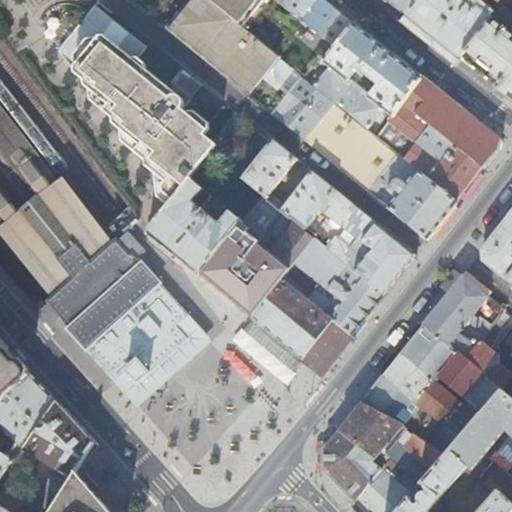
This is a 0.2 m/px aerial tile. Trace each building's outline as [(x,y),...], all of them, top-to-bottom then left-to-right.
[(226,12),(211,0),(187,0),(166,27),(195,51),(230,79),(249,95),(279,58),(280,57),(255,37),(256,35),(245,27),(226,12)] [(211,0),(226,12),(245,27),(267,0),(277,0),(283,4),(337,47),(356,23),(327,0),(211,0)] [(388,0),(406,14),(417,0),(388,0)] [(435,38),(460,57),(491,18),(478,7),(475,10),(471,7),(475,2),(471,0),(470,0),(467,4),(462,0),(417,0),(406,14),(435,38)] [(511,19),(511,13),(510,12),(502,5),(491,18),(460,57),(480,73),(511,99),(511,35),(507,32),(509,30),(505,27),(511,19)] [(333,100),(367,128),(383,109),(392,117),(422,76),(356,23),(337,47),(325,61),(331,66),(314,86),(319,90),(319,89),(333,100)] [(160,196),(169,203),(189,177),(191,178),(211,153),(213,151),(174,119),(186,103),(182,97),(179,95),(176,95),(174,94),(176,92),(105,35),(100,36),(82,58),(75,67),(76,73),(85,80),(85,85),(95,92),(110,103),(105,110),(115,118),(115,123),(144,142),(136,151),(146,161),(147,166),(156,173),(160,196)] [(279,58),(249,95),(303,138),(333,100),(319,89),(319,90),(314,86),(309,82),(279,58)] [(440,91),(422,76),(392,117),(388,122),(411,140),(408,144),(413,147),(416,144),(427,153),(432,147),(444,157),(442,160),(436,156),(430,164),(427,163),(419,172),(456,202),(497,149),(499,144),(500,140),(440,91)] [(377,139),(379,137),(377,136),(367,128),(333,100),(303,138),(382,203),(427,239),(456,202),(419,172),(377,139)] [(0,153),(38,199),(39,198),(42,196),(12,160),(22,152),(52,187),(60,180),(62,179),(0,103),(0,153)] [(296,159),(272,139),(249,168),(241,177),(240,178),(261,195),(262,194),(305,229),(335,190),(311,171),(284,204),(270,192),(296,159)] [(0,188),(21,213),(26,209),(0,177),(0,228),(1,230),(12,221),(0,207),(0,188)] [(0,231),(0,240),(49,298),(54,294),(63,286),(69,281),(75,275),(59,256),(76,241),(92,261),(98,256),(105,250),(114,242),(117,239),(64,177),(62,179),(60,180),(52,187),(47,192),(42,196),(39,198),(21,213),(16,217),(12,221),(1,230),(0,231)] [(167,205),(157,218),(149,228),(148,230),(159,238),(186,261),(201,273),(234,230),(242,220),(230,211),(219,223),(205,212),(209,207),(203,202),(199,207),(192,201),(202,188),(191,178),(189,177),(169,203),(167,205)] [(398,242),(335,190),(305,229),(316,239),(384,294),(414,255),(398,242)] [(234,230),(201,273),(214,284),(254,317),(285,278),(316,239),(305,229),(262,194),(261,195),(249,211),(268,227),(254,246),(234,230)] [(511,213),(482,252),(483,261),(511,283),(511,213)] [(63,286),(54,294),(49,298),(46,300),(47,300),(58,313),(61,316),(62,318),(70,327),(69,327),(75,334),(78,337),(81,341),(85,345),(87,344),(115,377),(137,402),(150,391),(160,382),(173,371),(185,361),(198,350),(206,343),(207,340),(206,338),(206,336),(202,331),(159,282),(151,272),(144,264),(143,265),(135,255),(127,246),(120,237),(117,239),(114,242),(105,250),(98,256),(92,261),(76,241),(59,256),(75,275),(69,281),(63,286)] [(384,294),(316,239),(285,278),(306,294),(318,279),(333,289),(330,293),(323,287),(322,289),(320,287),(319,288),(317,287),(309,297),(353,333),(384,294)] [(446,297),(425,324),(459,353),(466,358),(480,340),(505,310),(500,306),(487,321),(481,316),(479,319),(474,315),(489,297),(463,276),(446,297)] [(285,278),(254,317),(303,357),(322,373),(353,333),(309,297),(306,294),(285,278)] [(58,313),(47,300),(41,306),(54,322),(61,316),(58,313)] [(254,317),(245,329),(293,369),(303,357),(254,317)] [(413,338),(401,355),(435,382),(459,353),(425,324),(413,338)] [(0,411),(11,392),(32,373),(15,354),(0,338),(0,411)] [(502,388),(501,390),(511,397),(511,395),(511,371),(501,362),(500,355),(480,340),(466,358),(482,371),(502,388)] [(463,395),(482,371),(466,358),(459,353),(435,382),(452,395),(456,390),(463,395)] [(431,412),(443,421),(444,422),(464,397),(463,395),(456,390),(452,395),(435,382),(401,355),(392,365),(384,376),(431,412)] [(479,408),(483,411),(501,390),(502,388),(482,371),(463,395),(464,397),(479,408)] [(0,444),(0,452),(13,461),(16,463),(59,402),(32,373),(11,392),(0,411),(0,429),(10,439),(5,447),(0,444)] [(374,388),(363,402),(404,425),(403,427),(418,437),(424,430),(420,427),(431,412),(384,376),(374,388)] [(511,511),(511,477),(510,476),(500,468),(485,485),(496,495),(480,511),(428,511),(429,511),(436,502),(463,471),(467,475),(509,425),(511,427),(511,431),(510,435),(511,436),(511,398),(511,397),(501,390),(483,411),(462,435),(451,450),(446,455),(425,480),(398,511),(511,511)] [(444,422),(459,433),(479,408),(464,397),(444,422)] [(59,402),(16,463),(16,464),(27,472),(37,457),(55,468),(35,501),(51,511),(75,473),(94,442),(75,420),(59,402)] [(357,500),(368,511),(398,511),(425,480),(446,455),(426,442),(418,437),(403,427),(404,425),(363,402),(353,414),(341,429),(377,458),(383,451),(394,437),(405,444),(403,446),(416,457),(407,468),(420,476),(412,485),(406,479),(401,484),(394,478),(397,474),(386,465),(382,469),(357,500)] [(459,433),(462,435),(483,411),(479,408),(459,433)] [(426,442),(446,455),(451,450),(462,435),(459,433),(444,422),(443,421),(426,442)] [(341,483),(357,500),(382,469),(373,462),(377,458),(341,429),(333,440),(325,450),(326,466),(341,483)] [(0,511),(12,511),(0,504),(0,481),(13,461),(0,452),(0,511)] [(51,511),(50,511),(109,511),(75,473),(51,511)] [(449,511),(436,502),(429,511),(428,511),(449,511)]
